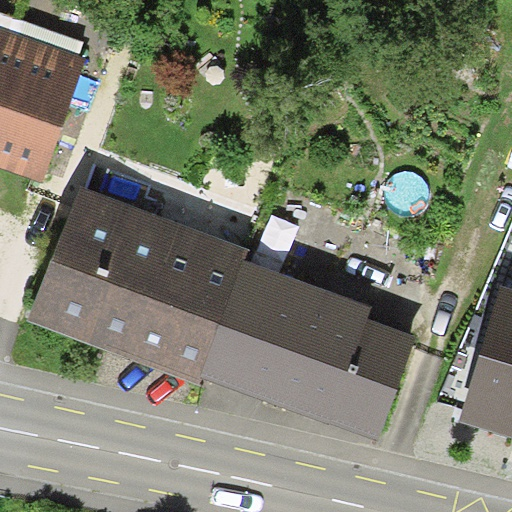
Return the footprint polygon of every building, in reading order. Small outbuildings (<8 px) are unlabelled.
[(0,31),(0,170),(43,185),(58,143),(87,62),(0,31)] [(249,254),(80,193),(31,328),(200,389),(203,382),(245,266),(249,254)] [(373,312),(245,266),(203,382),(331,428),(333,425),(368,324),(373,312)] [(496,438),(511,442),(511,295),(501,293),(461,428),(496,438)] [(417,341),(368,324),(333,425),(382,442),(417,341)]
